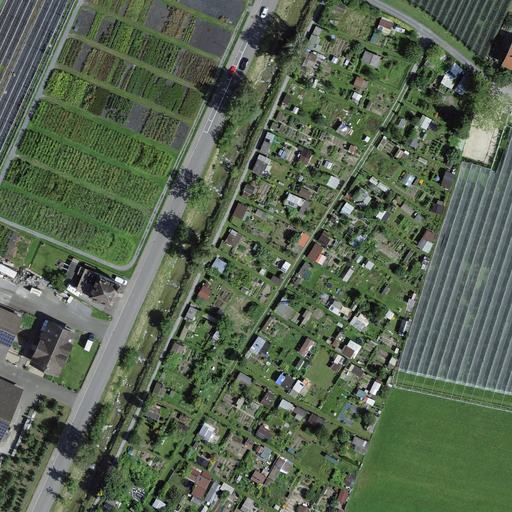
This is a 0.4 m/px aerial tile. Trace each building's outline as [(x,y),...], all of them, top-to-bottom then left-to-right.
[(379,65),(383,55),(369,49),(365,59),(379,65)] [(453,62),(445,82),(454,86),(462,65),(453,62)] [(464,75),(458,89),(464,92),(470,77),(464,75)] [(267,139),(263,149),(269,152),(273,141),(267,139)] [(370,161),(386,170),(392,160),(376,150),(370,161)] [(255,171),(266,174),(271,156),(260,153),(255,171)] [(241,200),(235,213),(245,217),(250,205),(241,200)] [(232,228),(228,241),(240,244),(244,232),(232,228)] [(430,228),(419,244),(429,250),(439,233),(430,228)] [(319,240),(327,245),(333,236),(325,231),(319,240)] [(317,260),(327,246),(319,241),(309,254),(317,260)] [(74,290),(109,306),(120,284),(73,262),(67,277),(78,282),(74,290)] [(282,300),(276,310),(290,317),(296,307),(282,300)] [(0,344),(9,348),(22,316),(0,307),(0,344)] [(78,332),(48,320),(29,363),(57,376),(78,332)] [(252,348),(266,355),(274,342),(260,334),(252,348)] [(309,335),(301,351),(309,355),(318,339),(309,335)] [(356,357),(362,343),(350,338),(344,352),(356,357)] [(184,354),(187,345),(176,341),(173,351),(184,354)] [(251,383),(254,377),(243,371),(239,376),(251,383)] [(292,388),(296,376),(287,372),(283,384),(292,388)] [(0,380),(0,440),(24,391),(0,380)] [(271,403),(276,392),(269,389),(264,400),(271,403)] [(284,396),(276,413),(286,418),(295,402),(284,396)] [(206,423),(200,435),(211,441),(217,428),(206,423)] [(280,457),(270,477),(277,481),(282,471),(290,474),(295,464),(280,457)] [(192,466),(186,478),(198,483),(193,495),(204,500),(215,476),(192,466)] [(263,486),(268,476),(258,471),(252,480),(263,486)] [(213,503),(222,483),(216,481),(207,500),(213,503)]
